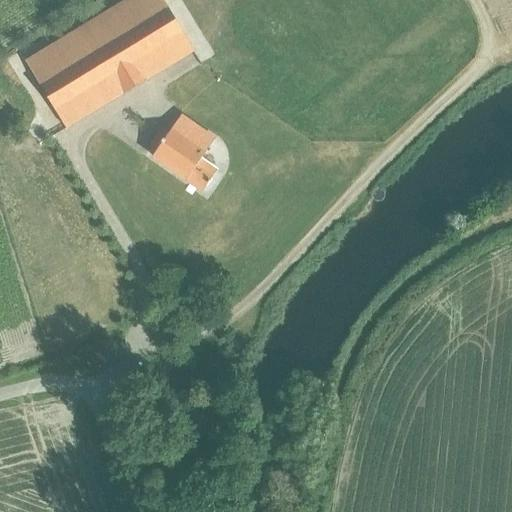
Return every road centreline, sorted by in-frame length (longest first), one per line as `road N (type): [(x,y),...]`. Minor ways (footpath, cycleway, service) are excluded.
road 1 (track): [(139,340),(209,328),(264,287),(481,65),(487,19),(475,0)]
road 2 (unclassified): [(150,511),(128,484),(97,398),(55,382),(0,394)]
